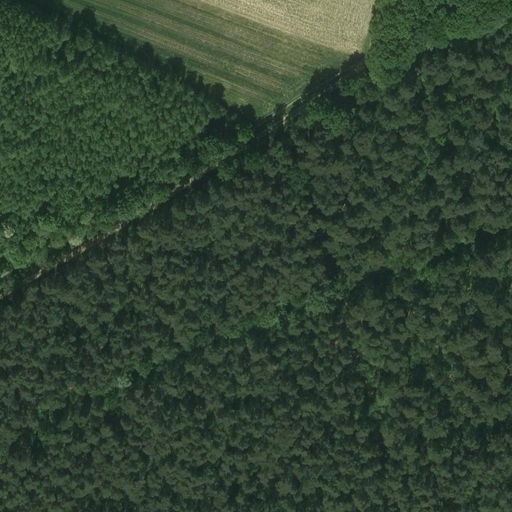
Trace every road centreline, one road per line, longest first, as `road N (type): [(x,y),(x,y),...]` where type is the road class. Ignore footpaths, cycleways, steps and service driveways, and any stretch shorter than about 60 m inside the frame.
road 1 (track): [(0,434),(236,322),(511,226)]
road 2 (track): [(493,0),(369,60)]
